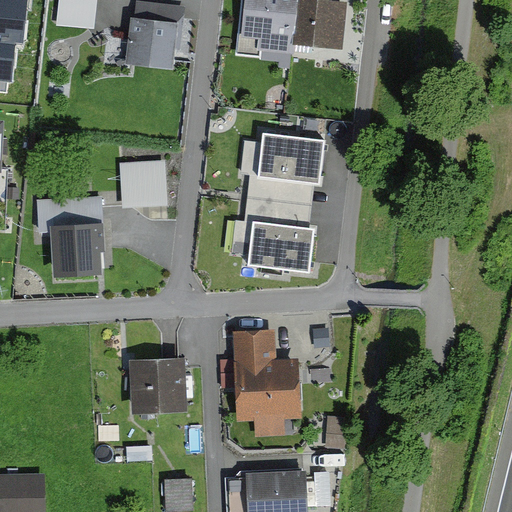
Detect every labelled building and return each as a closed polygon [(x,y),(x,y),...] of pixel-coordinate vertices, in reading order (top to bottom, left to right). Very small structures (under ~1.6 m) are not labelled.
[(103,0),(67,0),(66,22),(102,24),(103,0)] [(185,1),(172,0),(145,0),(139,54),(179,58),(185,1)] [(254,0),(251,32),(306,37),(309,0),(254,0)] [(309,0),(306,37),(353,41),(356,0),(309,0)] [(0,167),(11,169),(11,164),(14,116),(0,115),(0,167)] [(336,137),(274,130),(269,173),(331,180),(336,137)] [(123,153),(126,200),(172,198),(169,150),(123,153)] [(0,167),(0,220),(8,221),(8,226),(14,226),(17,164),(11,164),(11,169),(0,167)] [(325,225),(264,218),(259,261),(320,268),(325,225)] [(8,226),(8,221),(0,220),(0,278),(5,278),(8,226)] [(108,224),(59,225),(61,269),(109,267),(108,224)] [(282,330),(247,331),(248,420),(262,420),(262,435),(297,434),(297,419),(309,419),(308,359),(282,360),(282,330)] [(189,359),(138,359),(138,410),(189,410),(189,359)] [(347,438),(347,408),(331,408),(331,438),(347,438)] [(257,511),(315,511),(318,511),(316,467),(255,470),(257,511)] [(196,503),(194,471),(168,472),(170,505),(196,503)] [(51,511),(50,475),(4,476),(5,511),(51,511)]
